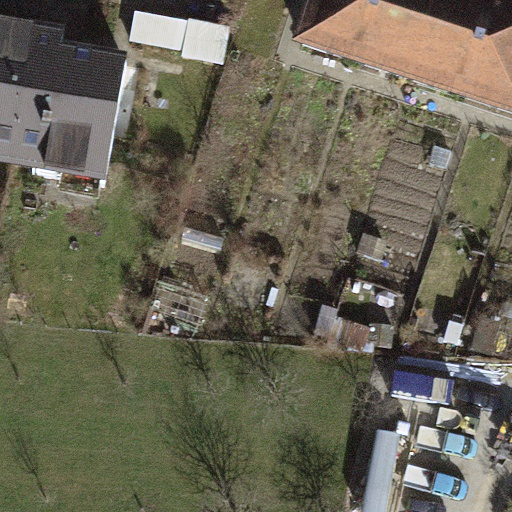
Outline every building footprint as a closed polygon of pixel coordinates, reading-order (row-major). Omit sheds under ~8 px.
[(446,0),(317,0),(299,54),(415,93),(446,0)] [(511,15),(465,0),(446,0),(415,93),(511,125),(511,15)] [(60,36),(0,26),(0,168),(44,176),(42,185),(73,190),(75,181),(121,188),(141,64),(58,51),(60,36)] [(189,211),(215,222),(220,211),(194,199),(189,211)] [(491,237),(446,222),(441,239),(486,254),(491,237)] [(462,311),(422,305),(418,330),(458,336),(462,311)] [(398,328),(368,327),(368,343),(397,344),(398,328)]
